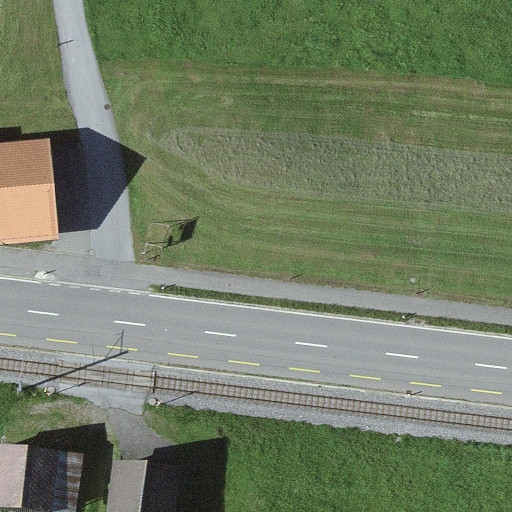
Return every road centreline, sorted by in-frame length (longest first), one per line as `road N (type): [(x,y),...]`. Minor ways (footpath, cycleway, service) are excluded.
road 1 (secondary): [(511,370),(109,321)]
road 2 (unclassified): [(109,321),(115,227),(72,0)]
